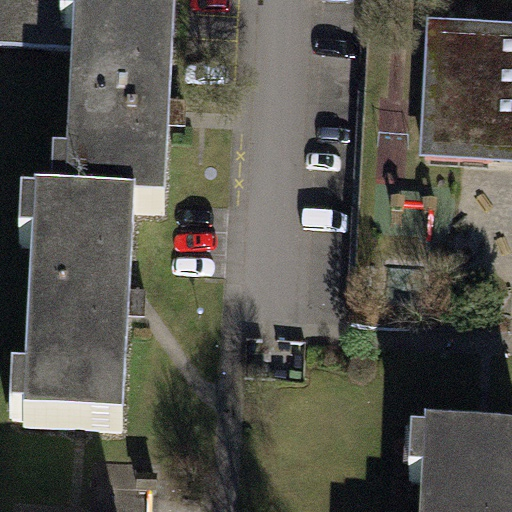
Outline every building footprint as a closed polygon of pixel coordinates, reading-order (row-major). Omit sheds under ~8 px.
[(0,0),(0,47),(75,51),(77,0),(0,0)] [(77,0),(75,51),(67,210),(136,213),(165,215),(175,0),(77,0)] [(511,33),(427,31),(423,161),(511,163),(511,33)] [(37,208),(25,432),(124,437),(136,213),(67,210),(37,208)] [(511,511),(511,443),(427,439),(423,511),(511,511)]
